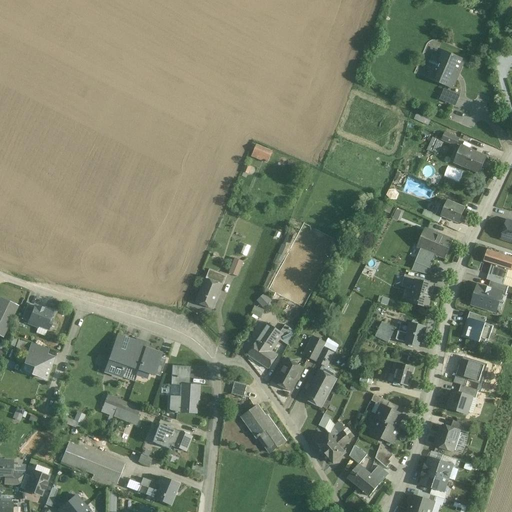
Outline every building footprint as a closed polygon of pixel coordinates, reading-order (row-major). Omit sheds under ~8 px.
[(462,62),(440,53),(438,60),(433,58),(429,69),(437,72),(434,79),(452,86),(462,62)] [(451,93),(445,90),(440,100),(447,103),(451,93)] [(460,97),(451,93),(447,103),(455,106),(460,97)] [(459,140),(445,133),(442,140),(457,146),(459,140)] [(433,138),(427,151),(432,153),(438,140),(433,138)] [(269,163),(274,151),(258,144),(252,156),(269,163)] [(487,157),(462,147),(455,163),(480,174),(487,157)] [(403,175),(398,172),(394,180),(400,182),(403,175)] [(465,209),(448,201),(442,216),(459,223),(465,209)] [(441,218),(425,211),(423,216),(439,224),(441,218)] [(431,221),(422,217),(420,222),(429,226),(431,221)] [(511,222),(507,221),(501,239),(511,242),(511,222)] [(452,240),(426,230),(419,247),(445,258),(452,240)] [(488,253),(489,254),(488,256),(486,255),(484,262),(494,265),(491,275),(504,279),(507,270),(511,271),(511,257),(492,252),(492,251),(492,250),(491,249),(490,249),(489,249),(488,250),(488,251),(487,251),(488,252),(488,253)] [(240,276),(245,260),(236,257),(230,272),(240,276)] [(211,271),(198,304),(213,310),(227,278),(211,271)] [(491,275),(488,274),(487,280),(491,281),(505,286),(507,280),(504,279),(491,275)] [(433,285),(415,281),(404,278),(401,288),(410,290),(410,288),(413,288),(409,304),(428,309),(433,285)] [(505,286),(491,281),(488,289),(502,293),(501,294),(505,295),(508,287),(505,286)] [(488,289),(478,285),(472,304),(480,307),(483,306),(492,309),(495,307),(497,310),(501,312),(503,304),(499,302),(501,294),(502,293),(488,289)] [(265,293),(257,300),(264,308),(272,300),(265,293)] [(17,307),(1,299),(0,300),(0,335),(2,337),(17,307)] [(27,306),(21,319),(29,322),(34,309),(27,306)] [(44,310),(35,307),(34,309),(29,322),(29,323),(38,327),(39,326),(48,330),(52,321),(49,320),(52,312),(44,309),(44,310)] [(266,313),(261,321),(265,323),(270,315),(266,313)] [(485,324),(470,319),(472,313),(470,313),(462,338),(463,338),(479,343),(481,338),(489,341),(493,326),(485,324)] [(487,318),(472,313),(470,319),(485,324),(487,318)] [(395,330),(382,323),(375,337),(388,343),(395,330)] [(296,332),(285,324),(280,333),(282,335),(279,339),(289,346),(296,332)] [(426,328),(410,324),(407,334),(399,331),(396,340),(398,341),(420,347),(426,328)] [(268,325),(248,355),(269,369),(278,356),(271,351),(279,339),(282,335),(280,333),(268,325)] [(325,345),(313,339),(304,355),(317,362),(325,345)] [(135,346),(116,340),(105,372),(121,377),(135,382),(137,375),(144,356),(133,352),(135,346)] [(148,345),(137,341),(135,346),(133,352),(144,356),(146,350),(148,345)] [(48,349),(32,344),(30,350),(46,356),(48,349)] [(334,354),(324,348),(317,362),(327,367),(334,354)] [(46,356),(30,350),(25,364),(35,368),(32,375),(46,380),(53,359),(46,356)] [(146,350),(144,356),(137,375),(146,378),(148,373),(160,377),(162,371),(156,369),(160,358),(153,356),(154,353),(146,350)] [(166,360),(160,358),(156,369),(162,371),(166,360)] [(304,369),(287,360),(275,383),(292,392),(304,369)] [(414,368),(397,364),(394,376),(395,376),(393,384),(408,388),(414,368)] [(320,371),(305,399),(321,408),(336,379),(320,371)] [(190,377),(172,376),(171,385),(180,386),(189,385),(190,377)] [(372,380),(361,377),(359,382),(371,386),(372,380)] [(248,386),(235,383),(232,395),(245,398),(248,386)] [(189,385),(180,386),(180,397),(170,397),(170,410),(173,413),(174,413),(174,414),(176,414),(176,413),(195,414),(196,396),(198,397),(199,386),(189,385)] [(478,391),(461,385),(459,393),(472,398),(474,399),(476,399),(478,391)] [(459,393),(454,392),(451,402),(449,401),(447,408),(467,415),(468,413),(471,414),(473,413),(477,401),(476,399),(474,399),(472,398),(459,393)] [(390,403),(374,395),(371,401),(382,406),(387,408),(390,403)] [(120,401),(107,396),(103,405),(116,410),(120,401)] [(140,409),(120,401),(116,410),(117,410),(123,413),(124,411),(137,417),(138,416),(140,409)] [(269,422),(258,406),(242,417),(243,418),(244,417),(258,436),(258,437),(257,438),(257,439),(261,436),(271,452),(270,453),(286,442),(271,420),(269,422)] [(387,408),(382,406),(375,419),(378,421),(378,420),(396,429),(403,415),(387,408)] [(137,417),(124,411),(123,413),(117,410),(114,417),(137,426),(140,417),(138,416),(137,417)] [(79,429),(85,415),(76,411),(70,425),(79,429)] [(330,418),(324,415),(318,427),(325,430),(330,418)] [(396,429),(378,420),(378,421),(372,434),(392,444),(399,430),(396,429)] [(471,426),(453,421),(451,428),(460,431),(468,434),(471,426)] [(346,431),(338,422),(333,426),(341,436),(343,434),(346,431)] [(176,432),(159,425),(152,443),(170,450),(171,446),(185,452),(191,437),(177,431),(176,432)] [(451,428),(444,426),(440,438),(438,437),(435,446),(453,452),(460,431),(451,428)] [(328,438),(318,447),(325,455),(346,437),(343,434),(341,436),(332,443),(328,438)] [(346,437),(325,455),(333,464),(343,455),(339,450),(350,442),(346,437)] [(124,466),(69,443),(61,462),(116,485),(124,466)] [(393,456),(380,445),(378,452),(389,461),(393,456)] [(366,457),(354,447),(349,458),(359,466),(359,465),(366,457)] [(389,461),(378,452),(376,459),(387,468),(391,463),(389,461)] [(152,460),(141,455),(138,463),(148,467),(152,460)] [(458,460),(443,455),(441,462),(453,466),(456,467),(458,460)] [(441,462),(429,458),(426,464),(425,464),(425,465),(424,470),(423,470),(423,471),(449,479),(453,466),(441,462)] [(0,460),(0,459),(0,477),(5,478),(11,479),(11,474),(12,465),(9,462),(2,462),(0,460)] [(359,466),(348,479),(359,488),(370,474),(359,465),(359,466)] [(386,475),(379,469),(373,476),(380,483),(386,475)] [(48,477),(33,471),(31,477),(26,490),(41,496),(43,490),(45,490),(47,484),(46,484),(48,477)] [(449,479),(423,471),(422,477),(421,477),(421,478),(422,478),(420,484),(432,488),(444,492),(445,492),(449,479)] [(25,474),(11,474),(11,479),(5,478),(5,485),(21,486),(25,475),(25,474)] [(370,474),(359,488),(369,496),(380,483),(373,476),(370,474)] [(31,477),(25,475),(21,486),(20,488),(26,490),(31,477)] [(179,485),(160,478),(157,485),(152,500),(170,507),(179,485)] [(157,485),(143,479),(137,494),(152,500),(157,485)] [(138,491),(140,483),(129,480),(127,488),(138,491)] [(52,506),(57,489),(51,487),(46,504),(52,506)] [(444,492),(432,488),(430,495),(436,497),(445,500),(448,493),(445,492),(444,492)] [(76,496),(59,510),(60,511),(79,511),(85,507),(76,496)] [(428,501),(413,496),(408,510),(413,511),(430,511),(434,503),(428,501)] [(456,503),(455,510),(466,511),(467,505),(456,503)]
